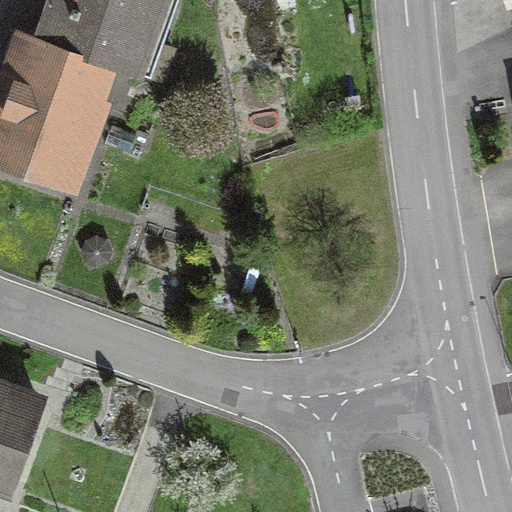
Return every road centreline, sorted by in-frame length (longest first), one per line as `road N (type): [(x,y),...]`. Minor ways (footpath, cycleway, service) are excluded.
road 1 (tertiary): [(405,0),(451,364)]
road 2 (residential): [(313,407),(171,372),(0,293)]
road 3 (residential): [(451,364),(313,407)]
